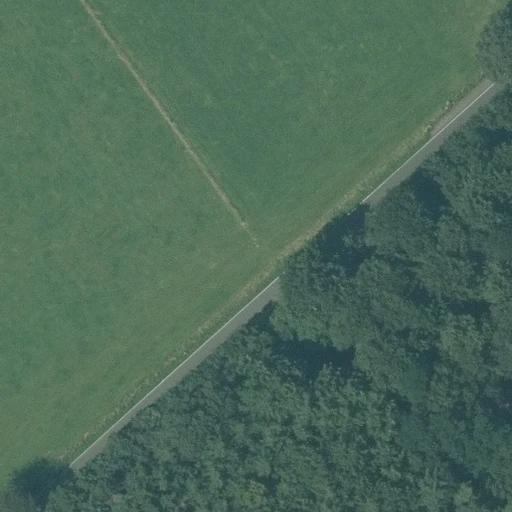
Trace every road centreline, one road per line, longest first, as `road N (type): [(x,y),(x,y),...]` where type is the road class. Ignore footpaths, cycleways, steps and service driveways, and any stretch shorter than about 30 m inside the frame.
road 1 (unclassified): [(511,80),(30,511)]
road 2 (track): [(241,511),(511,398)]
road 3 (track): [(511,419),(258,307)]
